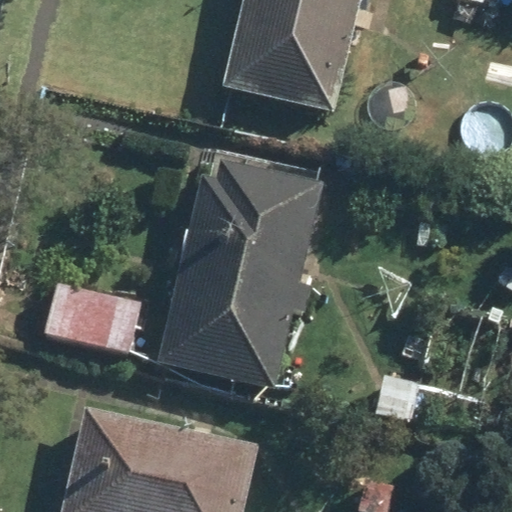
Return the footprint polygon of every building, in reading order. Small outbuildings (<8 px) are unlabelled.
[(324,132),(354,0),(239,0),(215,107),(324,132)] [(511,0),(451,0),(451,14),(511,16),(511,0)] [(267,390),(327,170),(206,137),(146,357),(267,390)] [(140,306),(49,284),(33,351),(124,373),(140,306)] [(417,394),(375,388),(369,430),(411,437),(417,394)] [(239,511),(258,439),(90,397),(61,511),(239,511)] [(392,511),(395,487),(352,484),(349,511),(392,511)]
